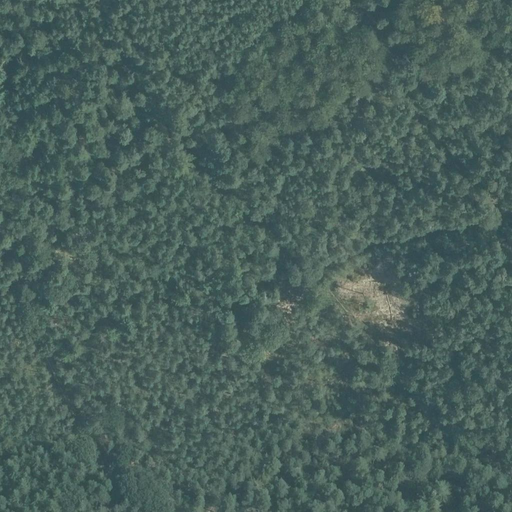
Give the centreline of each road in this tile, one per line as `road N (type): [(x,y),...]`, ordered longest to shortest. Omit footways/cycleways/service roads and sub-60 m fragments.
road 1 (track): [(313,272),(75,511)]
road 2 (track): [(143,511),(83,435),(0,234)]
road 3 (track): [(507,209),(451,150),(358,0)]
road 4 (track): [(507,209),(371,245),(313,272)]
